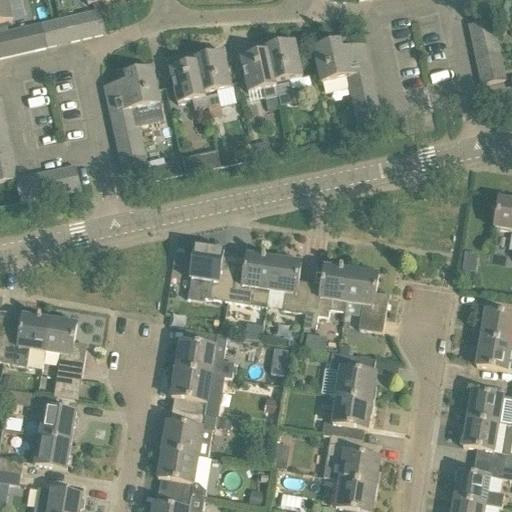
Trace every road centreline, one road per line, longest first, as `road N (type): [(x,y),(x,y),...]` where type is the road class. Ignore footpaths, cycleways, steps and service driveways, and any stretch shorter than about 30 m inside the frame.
road 1 (unclassified): [(483,150),(119,234)]
road 2 (residential): [(411,511),(449,297)]
road 3 (residential): [(122,511),(149,335)]
road 4 (residential): [(468,88),(399,101),(376,9)]
road 5 (residential): [(102,147),(35,161),(15,70)]
road 6 (residential): [(166,19),(318,11)]
road 7 (unclassified): [(119,234),(0,257)]
